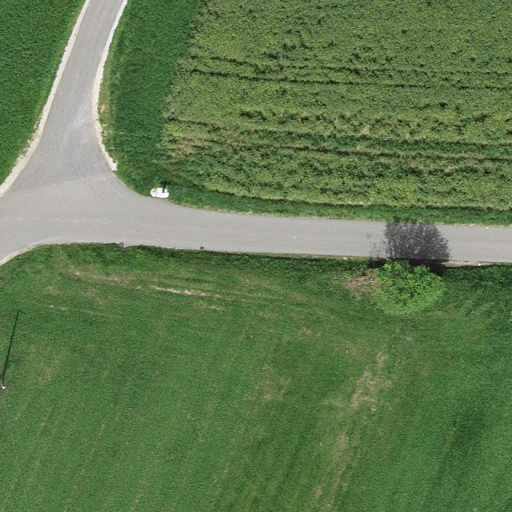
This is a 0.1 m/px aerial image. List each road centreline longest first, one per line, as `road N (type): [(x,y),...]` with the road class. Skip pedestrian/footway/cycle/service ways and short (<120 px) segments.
road 1 (unclassified): [(511,241),(153,222),(26,200)]
road 2 (residential): [(102,0),(26,200)]
